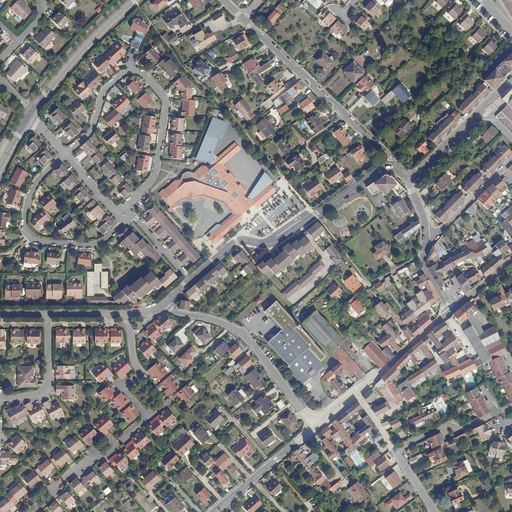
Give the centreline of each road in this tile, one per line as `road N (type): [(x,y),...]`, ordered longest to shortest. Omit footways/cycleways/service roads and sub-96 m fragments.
road 1 (residential): [(65,154),(88,135),(109,85),(127,71),(143,74),(166,108),(153,177),(121,213)]
road 2 (residential): [(33,511),(149,418),(121,387),(139,372),(128,313)]
road 3 (residential): [(190,280),(235,241),(275,241),(390,165)]
road 4 (residential): [(243,18),(390,165)]
road 5 (residential): [(65,154),(32,189),(29,235),(95,244),(129,216)]
road 6 (residential): [(165,302),(236,329),(301,409)]
road 7 (tertiary): [(133,0),(29,114)]
road 8 (residential): [(46,313),(45,394),(0,404)]
